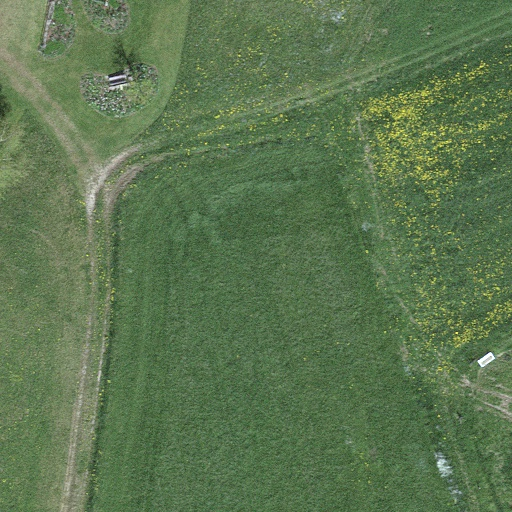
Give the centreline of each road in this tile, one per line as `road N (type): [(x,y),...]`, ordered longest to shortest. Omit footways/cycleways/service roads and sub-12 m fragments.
road 1 (track): [(331,105),(146,132),(102,163),(77,511)]
road 2 (track): [(102,163),(0,58)]
